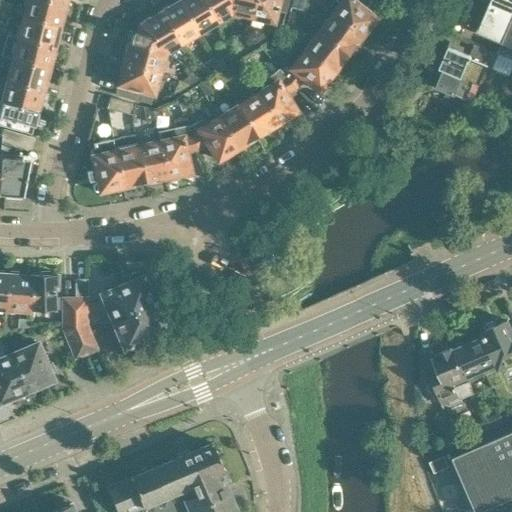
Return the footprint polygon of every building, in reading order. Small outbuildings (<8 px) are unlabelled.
[(12,3),(0,0),(0,9),(4,11),(9,12),(12,3)] [(64,7),(64,5),(44,0),(26,0),(22,17),(59,27),(62,16),(64,15),(66,8),(64,7)] [(199,34),(179,0),(171,5),(167,4),(162,7),(161,11),(160,12),(180,46),(199,34)] [(218,23),(203,0),(179,0),(199,34),(218,23)] [(230,16),(233,0),(203,0),(218,23),(230,16)] [(251,19),(255,0),(233,0),(230,16),(232,14),(251,19)] [(285,12),(287,0),(255,0),(251,19),(275,24),(277,11),(285,12)] [(304,0),(313,0),(315,1),(315,0),(291,0),(290,7),(302,10),(304,4),(303,3),(304,0)] [(314,6),(315,1),(313,0),(304,0),(303,3),(304,4),(312,10),(314,6)] [(368,10),(367,11),(352,0),(335,0),(340,4),(332,14),(361,37),(362,35),(366,35),(370,30),(369,26),(376,17),(376,16),(376,15),(376,14),(376,12),(375,11),(373,10),(372,9),(371,9),(370,10),(368,10)] [(511,14),(478,0),(466,25),(477,30),(477,31),(478,31),(478,32),(501,43),(499,46),(503,48),(500,55),(511,60),(511,14)] [(511,0),(477,0),(478,0),(511,14),(511,0)] [(180,46),(160,12),(152,17),(148,16),(144,18),(142,23),(140,24),(138,32),(133,31),(130,41),(169,52),(180,46)] [(361,37),(332,14),(317,31),(349,56),(355,48),(361,37)] [(59,27),(22,17),(17,38),(53,48),(55,38),(58,36),(61,29),(59,27)] [(297,33),(287,25),(284,31),(292,39),(297,33)] [(349,56),(317,31),(314,35),(303,48),(302,49),(332,73),(339,64),(343,64),(349,56)] [(53,49),(53,48),(17,38),(6,35),(1,54),(12,58),(11,60),(47,69),(50,59),(53,58),(55,51),(53,49)] [(233,41),(235,56),(245,50),(238,38),(233,41)] [(166,54),(169,52),(130,41),(129,44),(126,44),(124,51),(126,53),(124,64),(161,74),(166,54)] [(302,49),(303,48),(295,42),(286,53),(291,57),(284,64),(279,69),(296,89),(304,79),(317,90),(322,84),(323,84),(326,81),(329,82),(332,77),(331,74),(332,73),(302,49)] [(445,70),(438,87),(473,102),(488,67),(493,68),(499,54),(475,44),(472,51),(451,42),(440,69),(445,70)] [(224,47),(227,61),(233,57),(226,46),(224,47)] [(267,56),(258,46),(251,51),(261,62),(267,56)] [(219,54),(213,58),(220,71),(226,67),(225,66),(226,65),(219,54)] [(220,71),(213,58),(203,64),(210,72),(212,74),(213,72),(215,74),(218,73),(220,71)] [(47,70),(47,69),(11,60),(5,81),(42,91),(44,79),(47,78),(49,72),(47,70)] [(224,83),(243,71),(236,60),(226,66),(226,65),(225,66),(226,67),(220,71),(218,73),(224,83)] [(210,72),(203,64),(200,62),(198,64),(205,75),(210,72)] [(155,96),(161,74),(124,64),(123,65),(120,66),(118,72),(120,75),(115,95),(150,103),(152,95),(155,96)] [(187,86),(203,76),(191,68),(185,72),(188,76),(182,81),(179,80),(178,82),(187,86)] [(286,95),(296,89),(279,69),(274,73),(264,80),(267,85),(256,91),(277,125),(277,124),(281,125),(287,122),(287,118),(289,117),(288,115),(295,111),(286,95)] [(212,91),(205,80),(198,84),(198,85),(205,95),(212,91)] [(41,91),(42,91),(5,81),(0,97),(0,100),(3,101),(2,103),(37,112),(37,110),(36,110),(39,101),(41,100),(43,93),(41,91)] [(173,95),(187,86),(178,82),(173,95)] [(277,125),(256,91),(237,103),(259,139),(268,134),(268,130),(277,125)] [(190,107),(184,93),(174,99),(179,111),(190,107)] [(129,113),(131,103),(131,102),(110,97),(108,108),(129,113)] [(179,111),(174,99),(169,102),(174,113),(179,111)] [(38,115),(37,112),(2,103),(0,109),(0,125),(30,134),(31,126),(33,126),(33,124),(36,121),(38,115)] [(259,139),(237,103),(217,116),(238,149),(246,143),(250,145),(259,139)] [(155,119),(153,108),(143,106),(146,121),(155,119)] [(238,149),(217,116),(207,122),(204,117),(196,123),(187,127),(198,151),(208,144),(217,159),(224,155),(225,157),(227,155),(230,157),(236,153),(236,150),(238,149)] [(186,124),(157,131),(159,139),(168,177),(169,177),(172,179),(178,178),(180,175),(183,175),(182,172),(190,171),(186,153),(198,151),(187,127),(186,124)] [(116,128),(111,129),(113,139),(115,149),(115,148),(123,186),(133,184),(136,187),(146,185),(137,144),(134,135),(118,138),(116,128)] [(29,170),(30,160),(31,155),(7,154),(7,145),(30,151),(33,138),(2,130),(0,154),(0,162),(0,194),(6,195),(5,197),(21,198),(21,196),(22,196),(26,170),(29,170)] [(115,149),(113,139),(93,143),(94,148),(91,149),(93,160),(91,160),(92,163),(94,163),(98,182),(96,182),(95,183),(94,184),(93,185),(93,186),(93,187),(93,189),(94,190),(95,191),(96,192),(98,192),(99,192),(100,192),(101,191),(110,189),(114,191),(119,190),(121,187),(123,186),(115,148),(115,149)] [(168,177),(159,139),(137,144),(146,185),(156,183),(158,180),(168,177)] [(131,281),(100,294),(112,322),(158,302),(153,291),(150,290),(144,275),(142,276),(141,273),(138,271),(131,274),(129,278),(131,281)] [(30,313),(29,276),(22,276),(21,273),(12,272),(10,275),(7,275),(4,311),(30,313)] [(59,286),(58,275),(52,274),(50,272),(41,272),(39,275),(29,275),(29,276),(30,313),(31,313),(32,310),(55,309),(55,286),(59,286)] [(75,325),(74,297),(62,297),(62,326),(75,325)] [(87,297),(74,297),(75,325),(87,325),(87,297)] [(163,314),(158,302),(112,322),(123,350),(153,338),(154,340),(158,343),(166,340),(167,336),(165,333),(167,332),(161,317),(163,314)] [(18,318),(17,330),(30,327),(30,319),(18,318)] [(511,363),(511,330),(507,320),(496,325),(495,322),(483,328),(485,330),(481,332),(483,336),(497,369),(498,371),(501,371),(502,374),(511,369),(511,367),(511,364),(511,363)] [(86,355),(75,325),(62,326),(62,331),(75,360),(86,355)] [(97,350),(87,328),(87,325),(75,325),(86,355),(97,350)] [(497,369),(483,336),(482,336),(482,338),(452,351),(459,367),(463,365),(470,381),(497,369)] [(37,342),(11,354),(27,392),(53,380),(52,379),(57,377),(52,363),(47,365),(37,342)] [(459,367),(452,351),(451,348),(437,354),(438,357),(426,362),(426,364),(433,361),(438,374),(429,378),(432,383),(428,385),(431,394),(436,392),(442,406),(449,403),(451,406),(463,401),(456,386),(470,381),(463,365),(459,367)] [(27,392),(11,354),(0,358),(0,403),(13,398),(16,399),(23,397),(24,393),(27,392)] [(504,381),(495,385),(501,401),(511,397),(504,381)] [(435,419),(445,444),(458,438),(448,414),(435,419)] [(478,511),(511,497),(511,432),(453,458),(476,511),(478,511)] [(232,511),(234,511),(222,483),(227,481),(211,443),(107,488),(117,511),(184,511),(189,510),(189,511),(232,511)] [(76,511),(74,511),(70,503),(69,501),(67,500),(65,499),(62,499),(60,500),(59,501),(58,503),(56,506),(58,509),(50,511),(76,511)]
